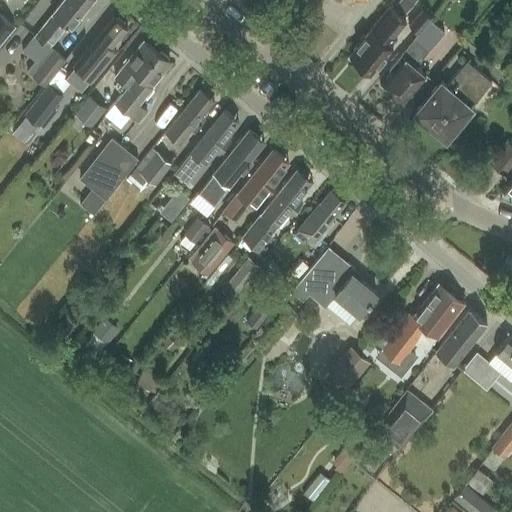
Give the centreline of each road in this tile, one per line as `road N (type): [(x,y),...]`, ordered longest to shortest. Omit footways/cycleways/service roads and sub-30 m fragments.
road 1 (residential): [(417,235),(134,0)]
road 2 (tertiary): [(438,190),(205,0)]
road 3 (residential): [(511,323),(417,235)]
